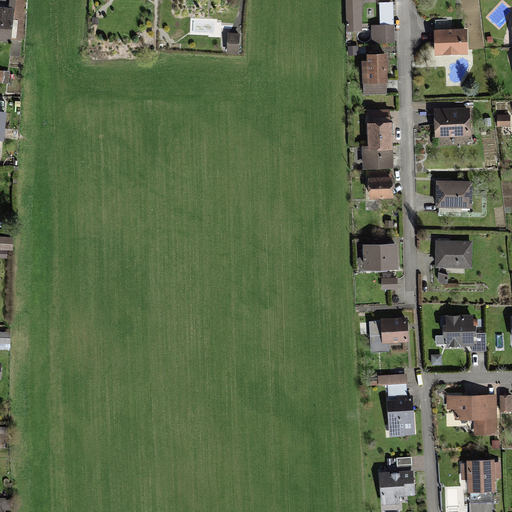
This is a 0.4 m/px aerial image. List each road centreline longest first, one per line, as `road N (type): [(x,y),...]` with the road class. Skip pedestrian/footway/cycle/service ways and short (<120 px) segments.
road 1 (residential): [(413,303),(402,0)]
road 2 (residential): [(430,511),(420,380),(511,378)]
